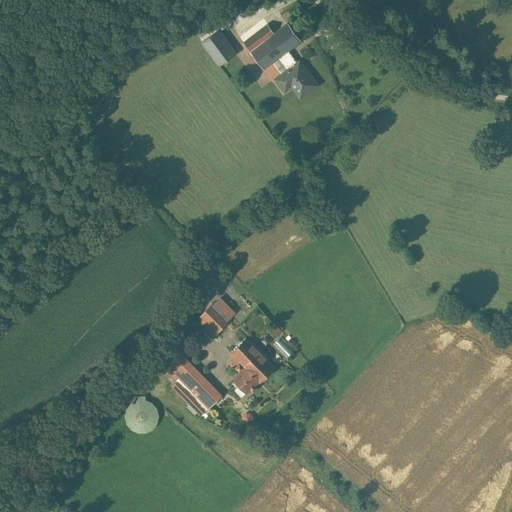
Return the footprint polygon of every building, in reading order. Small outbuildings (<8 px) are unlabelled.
[(238,9),(228,15),(232,22),(242,17),(238,9)] [(274,33),(265,39),(279,57),(288,50),(300,41),(287,23),(274,33)] [(267,24),(243,42),(250,51),(265,39),(274,33),(267,24)] [(235,53),(217,29),(201,41),(219,65),(231,57),(235,53)] [(359,36),(332,48),(338,61),(365,49),(359,36)] [(279,57),(265,39),(250,51),(263,69),(279,57)] [(297,63),(288,50),(279,57),(288,69),(275,79),(276,80),(278,78),(285,87),(289,84),(300,97),(317,85),(299,61),(297,63)] [(229,319),(213,303),(202,313),(219,330),(229,319)] [(219,330),(202,313),(198,318),(215,335),(219,330)] [(276,338),(282,330),(276,324),(269,332),(276,338)] [(275,342),(288,356),(295,348),(282,335),(275,342)] [(275,367),(246,337),(230,353),(244,367),(232,379),(246,393),(258,382),(259,382),(275,367)] [(211,385),(173,347),(158,362),(177,381),(172,386),(201,415),(222,395),(212,385),(211,385)] [(126,431),(156,430),(155,401),(145,401),(144,396),(137,396),(137,403),(125,404),(126,431)]
